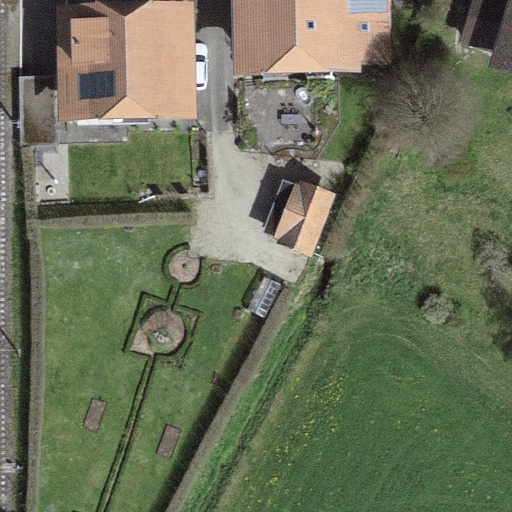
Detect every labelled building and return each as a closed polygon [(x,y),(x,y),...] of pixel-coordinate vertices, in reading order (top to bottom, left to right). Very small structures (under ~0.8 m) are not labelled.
[(178,107),(176,24),(126,25),(125,0),(110,0),(111,26),(74,27),(75,109),(178,107)] [(253,0),(254,60),(381,57),(380,0),(253,0)] [(511,42),(506,61),(511,63),(511,0),(481,0),(475,21),(511,32),(511,42)] [(21,81),(22,145),(55,144),(54,80),(21,81)] [(311,251),(329,199),(297,188),(279,239),(311,251)]
